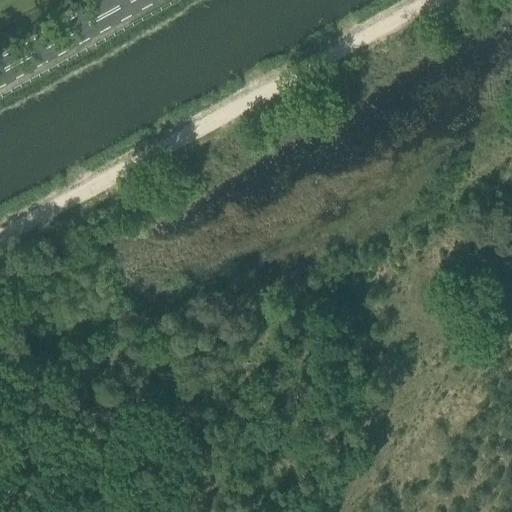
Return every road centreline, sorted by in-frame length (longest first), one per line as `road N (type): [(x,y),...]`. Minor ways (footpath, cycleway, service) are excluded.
road 1 (track): [(431,0),(0,236)]
road 2 (primary): [(0,75),(137,0)]
